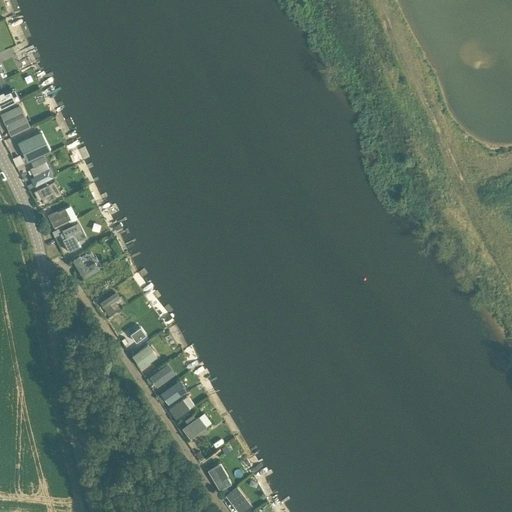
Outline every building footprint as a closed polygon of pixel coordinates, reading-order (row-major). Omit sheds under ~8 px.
[(0,99),(0,107),(15,100),(12,93),(0,99)] [(20,104),(1,113),(12,135),(31,126),(20,104)] [(41,129),(18,141),(28,160),(51,149),(41,129)] [(20,154),(13,157),(17,165),(24,162),(20,154)] [(43,155),(31,161),(33,166),(46,160),(43,155)] [(34,175),(31,177),(35,185),(54,175),(50,167),(34,175)] [(49,182),(34,190),(39,199),(43,197),(45,202),(56,196),(49,182)] [(57,209),(48,214),(54,226),(71,217),(72,220),(78,217),(71,203),(58,210),(57,209)] [(63,225),(52,230),(55,236),(61,233),(69,250),(80,244),(78,240),(87,236),(78,220),(64,227),(63,225)] [(80,254),(73,259),(84,277),(100,267),(95,260),(89,263),(85,262),(80,254)] [(117,290),(100,301),(104,307),(105,307),(110,314),(121,306),(119,304),(114,307),(111,302),(120,296),(117,290)] [(127,308),(112,318),(119,328),(134,318),(127,308)] [(141,324),(132,331),(138,339),(147,332),(141,324)] [(142,348),(132,354),(141,367),(157,356),(151,347),(145,351),(142,348)] [(166,366),(152,376),(158,385),(173,374),(166,366)] [(176,381),(161,392),(168,403),(184,391),(176,381)] [(183,397),(169,407),(176,417),(190,407),(190,406),(183,397)] [(199,414),(182,426),(190,437),(207,425),(207,424),(200,414),(199,414)] [(229,443),(222,445),(226,452),(232,449),(229,443)] [(215,464),(208,469),(220,488),(230,483),(231,482),(227,475),(224,478),(215,464)] [(238,484),(226,493),(239,511),(252,503),(238,484)]
